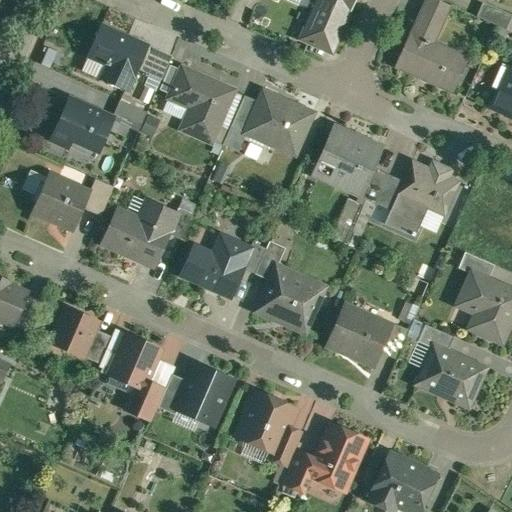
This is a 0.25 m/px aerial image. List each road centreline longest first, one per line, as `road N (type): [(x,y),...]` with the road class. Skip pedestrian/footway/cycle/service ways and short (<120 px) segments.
road 1 (residential): [(0,236),(455,445),(477,447),(511,432)]
road 2 (residential): [(137,0),(343,85)]
road 3 (residential): [(343,85),(511,160)]
